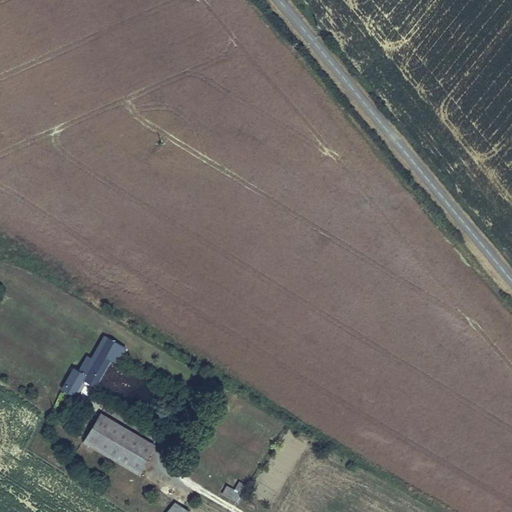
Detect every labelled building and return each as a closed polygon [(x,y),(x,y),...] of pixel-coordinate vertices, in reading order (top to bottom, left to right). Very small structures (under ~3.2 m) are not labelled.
[(93,380),(116,336),(112,333),(93,364),(89,362),(84,369),(78,365),(65,387),(77,394),(88,376),(93,380)] [(133,346),(116,336),(93,380),(105,387),(121,358),(124,360),(126,357),(133,346)] [(118,441),(130,424),(108,411),(96,428),(118,441)] [(161,444),(130,424),(118,441),(96,428),(88,440),(143,472),(161,444)] [(222,495),(237,503),(242,494),(227,485),(222,495)]
